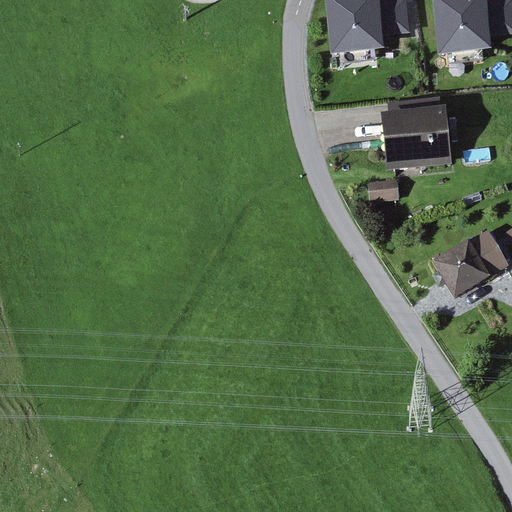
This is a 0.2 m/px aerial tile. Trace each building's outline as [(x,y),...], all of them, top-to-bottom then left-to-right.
[(376,4),(328,9),(334,64),(380,59),(379,42),(407,39),(404,7),(376,10),(376,4)] [(484,5),(436,10),(442,65),(488,60),(486,43),(511,40),(511,14),(511,8),(484,10),(484,5)] [(446,122),(381,127),(386,180),(451,174),(446,122)] [(398,187),(369,190),(371,207),(400,203),(398,187)] [(487,241),(436,272),(459,309),(509,278),(487,241)]
